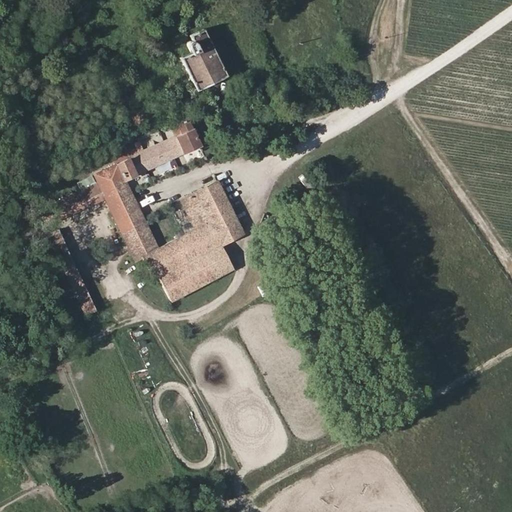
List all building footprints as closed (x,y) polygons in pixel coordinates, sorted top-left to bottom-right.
[(193,25),(167,38),(173,53),(170,55),(187,85),(216,70),(193,25)] [(176,114),(165,119),(167,124),(162,127),(165,134),(83,172),(86,179),(93,194),(88,197),(91,202),(97,199),(101,208),(97,211),(99,216),(104,213),(127,257),(130,255),(142,277),(147,274),(158,295),(211,267),(201,244),(212,239),(233,227),(208,177),(171,195),(186,225),(147,243),(115,176),(189,141),(176,114)] [(164,173),(177,167),(174,159),(161,165),(164,173)] [(93,194),(86,179),(26,207),(34,223),(88,197),(93,194)] [(38,230),(77,310),(84,306),(47,226),(38,230)] [(223,261),(212,239),(201,244),(211,267),(223,261)] [(273,317),(245,260),(233,265),(262,323),(273,317)]
